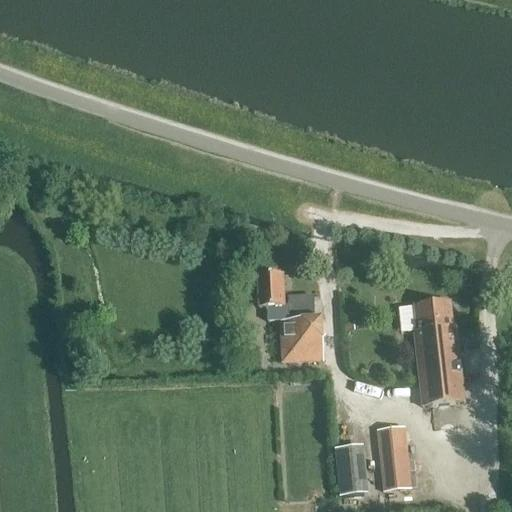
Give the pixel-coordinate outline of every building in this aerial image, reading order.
[(282,365),(324,364),(323,321),(291,323),(291,319),(317,318),(316,302),(290,303),(290,307),(285,307),(284,276),(256,277),(258,310),(267,310),(268,325),(279,324),(282,365)] [(413,333),(422,409),(465,405),(456,328),(454,329),(451,304),(413,307),(415,333),(413,333)] [(344,331),(354,331),(353,323),(344,324),(344,331)] [(383,496),(413,492),(405,431),(376,435),(383,496)] [(336,451),(341,498),(365,495),(360,449),(336,451)]
